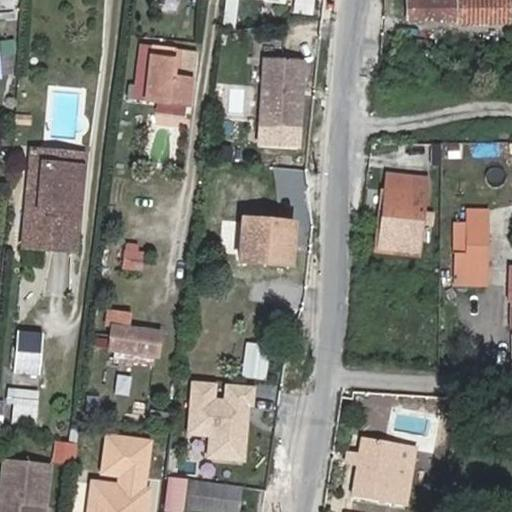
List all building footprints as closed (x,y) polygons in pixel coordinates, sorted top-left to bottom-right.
[(224,0),(223,20),(235,21),(236,0),(224,0)] [(435,0),(406,1),(406,19),(458,19),(459,24),(509,23),(508,0),(435,0)] [(188,104),(191,69),(178,67),(179,54),(143,49),(137,98),(188,104)] [(293,149),(300,76),(262,73),(255,145),(293,149)] [(50,164),(86,168),(88,156),(36,150),(29,210),(44,212),(50,164)] [(77,252),(86,168),(50,164),(44,212),(29,210),(25,246),(77,252)] [(420,224),(421,213),(424,180),(389,176),(379,247),(417,250),(420,224)] [(433,214),(421,213),(420,224),(432,225),(433,214)] [(242,222),(239,264),(289,267),(292,226),(242,222)] [(484,277),(485,223),(454,223),(453,256),(466,256),(466,277),(484,277)] [(121,243),(119,271),(141,272),(143,244),(121,243)] [(131,315),(109,312),(107,329),(116,330),(113,353),(157,360),(161,338),(129,332),(131,315)] [(13,368),(40,368),(41,341),(14,340),(13,368)] [(266,380),(270,350),(270,346),(246,344),(242,377),(266,380)] [(252,384),(190,380),(186,435),(211,436),(209,458),(247,461),(252,384)] [(4,386),(2,421),(35,423),(38,388),(4,386)] [(145,511),(154,441),(105,436),(100,479),(90,478),(85,511),(145,511)] [(362,438),(352,497),(389,504),(399,445),(362,438)] [(74,462),(74,443),(55,442),(54,461),(74,462)] [(3,463),(0,499),(0,511),(37,511),(39,505),(45,506),(48,467),(3,463)] [(166,511),(180,511),(187,478),(169,474),(161,511),(166,511)] [(199,511),(222,511),(227,491),(226,490),(190,482),(187,482),(182,508),(199,511)] [(252,511),(271,511),(273,495),(254,493),(252,511)]
